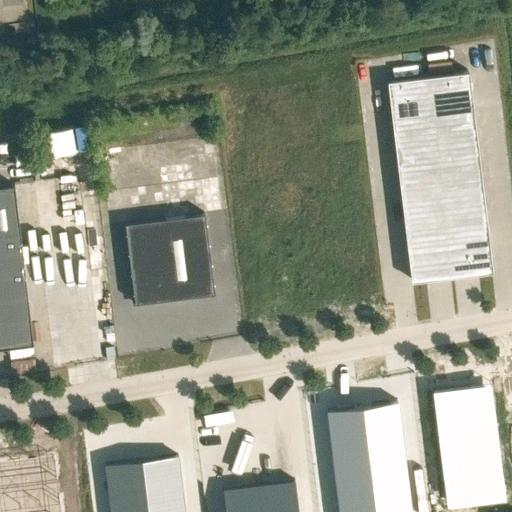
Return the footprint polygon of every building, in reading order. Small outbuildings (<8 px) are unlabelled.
[(6,0),(8,9),(26,4),(25,0),(6,0)] [(388,79),(413,279),(493,270),(469,70),(388,79)] [(176,116),(179,135),(201,131),(203,140),(215,137),(210,110),(176,116)] [(177,137),(176,116),(151,118),(152,138),(177,137)] [(117,125),(121,145),(146,141),(143,121),(117,125)] [(42,191),(51,191),(51,168),(41,168),(42,191)] [(14,184),(0,185),(0,347),(32,344),(14,184)] [(116,208),(140,207),(139,200),(116,201),(116,208)] [(204,212),(124,222),(133,303),(214,292),(204,212)] [(86,231),(87,250),(98,250),(97,230),(86,231)] [(59,233),(60,253),(69,253),(67,232),(59,233)] [(166,336),(121,341),(122,350),(167,345),(166,336)] [(104,348),(106,360),(116,358),(114,346),(104,348)] [(504,497),(490,381),(431,389),(446,504),(504,497)] [(326,408),(338,511),(410,511),(397,399),(326,408)] [(110,511),(184,511),(177,454),(105,463),(110,511)] [(0,507),(59,500),(54,456),(0,462),(0,507)] [(225,511),(298,511),(294,479),(222,487),(225,511)] [(60,511),(59,500),(0,507),(0,511),(60,511)]
